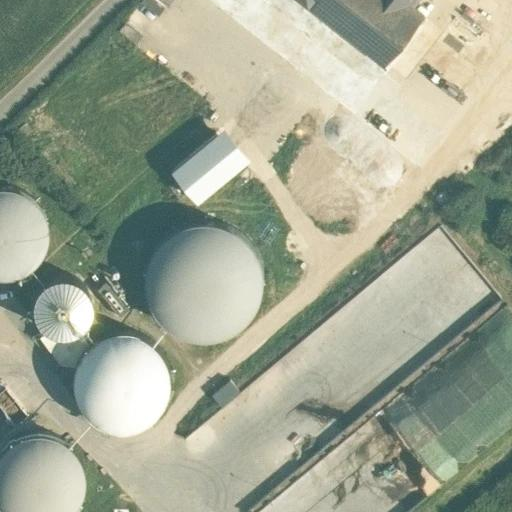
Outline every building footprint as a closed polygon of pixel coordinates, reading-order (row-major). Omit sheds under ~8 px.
[(307,0),(387,63),(426,15),(413,5),(417,0),(307,0)] [(370,166),(391,145),(354,108),(333,129),(370,166)] [(252,155),(224,125),(218,131),(243,162),(252,155)] [(243,162),(218,131),(174,166),(200,197),(243,162)] [(0,270),(12,270),(24,265),(34,257),(42,247),(46,234),(47,222),(44,209),(37,198),(28,189),(16,183),(4,180),(0,180),(0,270)] [(193,333),(208,334),(223,332),(237,325),(249,315),(258,303),(263,288),(264,273),(262,258),(255,244),(245,233),(233,224),(218,219),(203,217),(188,220),(174,226),(162,236),(154,249),(148,263),(147,278),(150,293),(156,307),(166,319),(179,328),(193,333)] [(48,328),(58,330),(68,329),(77,325),(84,318),(89,309),(89,299),(87,289),(81,280),(72,275),(63,272),(52,273),(43,277),(36,284),(32,294),(31,304),(34,314),(39,322),(48,328)] [(113,426),(127,427),(141,423),(153,416),(163,406),(169,393),(172,379),(170,365),(165,352),(156,341),(144,333),(131,329),(117,328),(103,331),(91,339),(81,349),(75,362),(72,376),(74,390),(79,403),(88,414),(99,422),(113,426)] [(232,375),(214,390),(225,402),(242,387),(232,375)] [(64,511),(71,506),(78,495),(82,482),(82,468),(78,456),(71,444),(60,436),(48,430),(35,428),(22,430),(9,436),(0,444),(0,506),(6,511),(64,511)]
